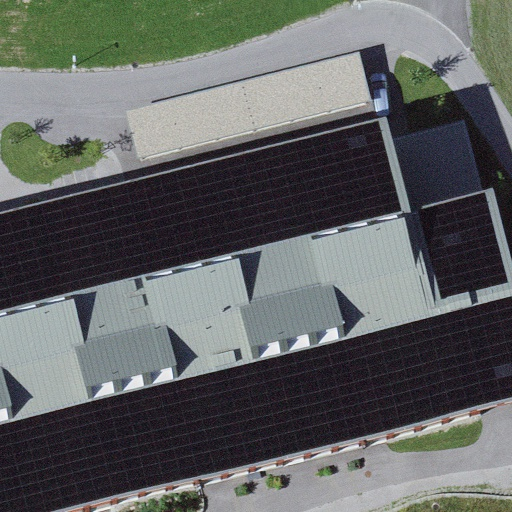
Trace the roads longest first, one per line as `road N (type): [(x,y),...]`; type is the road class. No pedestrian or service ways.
road 1 (residential): [(421,38),(224,98),(0,116)]
road 2 (residential): [(511,144),(421,38)]
